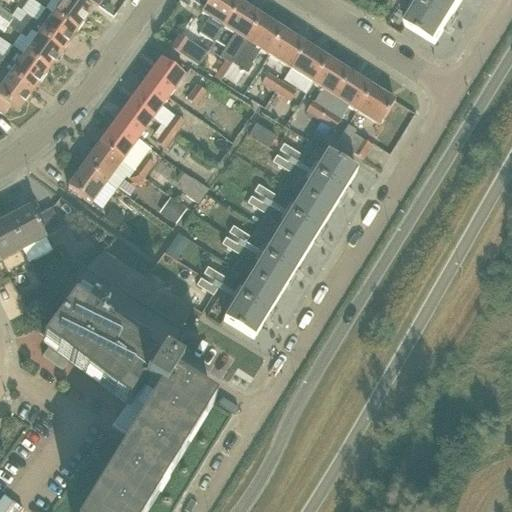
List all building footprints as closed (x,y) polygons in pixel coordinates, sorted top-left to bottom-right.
[(54,0),(46,11),(46,12),(76,33),(91,13),(73,0),(54,0)] [(210,0),(201,15),(223,29),(239,5),(231,0),(210,0)] [(435,45),(447,24),(460,4),(454,0),(422,0),(406,27),(435,45)] [(235,36),(245,43),(261,19),(239,5),(223,29),(235,36)] [(11,48),(47,74),(61,54),(19,24),(20,23),(14,20),(15,19),(0,8),(0,31),(4,34),(8,28),(20,37),(11,48)] [(19,24),(61,54),(76,33),(46,12),(45,11),(36,23),(25,15),(20,23),(19,24)] [(249,63),(257,51),(268,57),(283,33),(261,19),(245,43),(238,56),(231,66),(245,75),(251,65),(249,63)] [(283,33),(268,57),(290,71),(305,47),(283,33)] [(206,55),(179,37),(169,51),(178,57),(178,56),(198,69),(206,55)] [(0,54),(3,57),(10,47),(0,39),(0,54)] [(305,47),(290,71),(312,86),(328,61),(305,47)] [(0,59),(0,70),(2,72),(9,78),(33,94),(47,74),(11,48),(2,61),(0,59)] [(184,79),(161,61),(145,83),(169,100),(184,79)] [(312,86),(335,100),(350,75),(328,61),(312,86)] [(275,94),(281,84),(268,75),(261,86),(275,94)] [(350,75),(335,100),(357,114),(372,90),(350,75)] [(9,78),(4,86),(0,90),(0,114),(3,117),(9,109),(18,115),(33,94),(9,78)] [(130,104),(153,121),(169,100),(145,83),(130,104)] [(296,93),(281,84),(275,94),(290,104),(296,93)] [(207,95),(197,87),(187,101),(197,108),(207,95)] [(379,128),(394,104),(372,90),(357,114),(379,128)] [(114,125),(138,142),(153,121),(130,104),(114,125)] [(313,104),(312,104),(306,114),(310,116),(320,123),(327,113),(313,104)] [(327,113),(320,123),(334,131),(341,121),(327,112),(327,113)] [(175,117),(165,130),(176,138),(186,124),(175,117)] [(98,147),(144,180),(155,166),(145,160),(151,152),(138,142),(114,125),(98,147)] [(166,151),(176,138),(165,130),(156,144),(166,151)] [(336,146),(362,161),(371,147),(353,136),(350,141),(342,136),(336,146)] [(290,160),(295,153),(283,146),(279,153),(290,160)] [(106,185),(107,184),(117,191),(126,178),(139,188),(144,180),(98,147),(83,168),(106,185)] [(283,172),(289,175),(300,157),(295,153),(290,160),(287,165),(283,172)] [(301,197),(330,215),(355,174),(326,156),(301,197)] [(283,172),(287,165),(276,158),(272,165),(283,172)] [(83,168),(67,189),(91,207),(106,185),(83,168)] [(197,206),(207,192),(192,181),(181,195),(197,206)] [(265,201),(269,194),(258,187),(254,194),(265,201)] [(258,213),(263,216),(275,198),(269,194),(265,201),(262,206),(258,213)] [(304,257),(317,236),(330,215),(301,197),(275,239),(304,257)] [(170,199),(159,215),(175,226),(186,211),(170,199)] [(247,206),(258,213),(262,206),(251,199),(247,206)] [(7,221),(23,251),(62,231),(51,209),(34,218),(29,209),(7,221)] [(104,220),(112,226),(117,230),(124,220),(111,211),(110,213),(104,220)] [(0,224),(0,262),(0,263),(23,251),(7,221),(0,224)] [(228,235),(240,242),(244,236),(233,229),(228,235)] [(237,247),(233,254),(238,257),(249,239),(244,236),(240,242),(237,247)] [(279,298),(291,278),(304,257),(275,239),(250,281),(279,298)] [(221,247),(233,254),(237,247),(225,240),(221,247)] [(101,281),(113,260),(104,254),(89,269),(85,271),(101,281)] [(113,260),(101,281),(111,287),(123,266),(113,260)] [(111,287),(120,293),(133,272),(123,266),(111,287)] [(214,283),(219,277),(207,270),(203,276),(214,283)] [(133,272),(120,293),(130,299),(143,279),(133,272)] [(224,280),(219,277),(214,283),(212,288),(207,295),(213,298),(224,280)] [(143,279),(130,299),(140,305),(153,285),(143,279)] [(207,295),(212,288),(200,281),(196,288),(207,295)] [(253,340),(266,319),(279,298),(250,281),(224,322),(253,340)] [(50,282),(42,287),(49,301),(58,296),(50,282)] [(153,285),(140,305),(150,311),(163,291),(153,285)] [(26,313),(49,301),(42,287),(18,299),(26,313)] [(163,291),(150,311),(160,317),(173,297),(163,291)] [(173,297),(160,317),(170,324),(183,303),(173,297)] [(140,511),(207,403),(173,382),(179,373),(161,362),(158,367),(73,303),(71,306),(46,339),(131,402),(110,430),(130,442),(87,511),(140,511)] [(183,303),(170,324),(180,330),(192,309),(183,303)]
